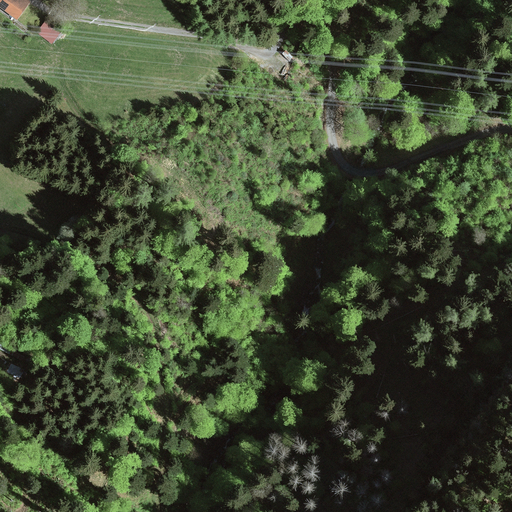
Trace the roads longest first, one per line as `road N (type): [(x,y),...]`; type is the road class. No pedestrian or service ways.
road 1 (track): [(0,224),(67,246),(150,306),(164,419),(150,511)]
road 2 (track): [(310,0),(332,67),(329,127),(343,165),(355,173),(511,130)]
road 3 (track): [(280,0),(282,40),(269,54),(59,9)]
